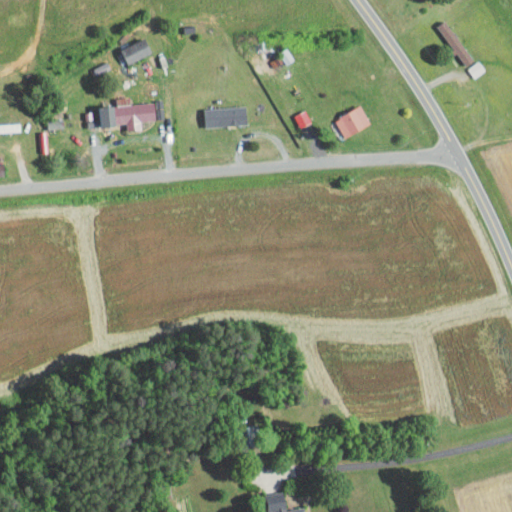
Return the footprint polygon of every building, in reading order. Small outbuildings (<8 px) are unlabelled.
[(142,46),(135,31),(108,43),(115,59),(142,46)] [(145,96),(120,97),(120,91),(107,92),(107,100),(88,101),(89,120),(116,119),(117,125),(132,124),(131,115),(146,114),(145,96)] [(195,120),(238,118),(238,100),(194,101),(195,120)] [(334,131),(361,118),(352,100),(325,112),(334,131)] [(301,116),(296,104),(284,109),(290,121),(301,116)] [(296,511),(295,502),(278,505),(275,485),(259,488),(263,511),(296,511)]
